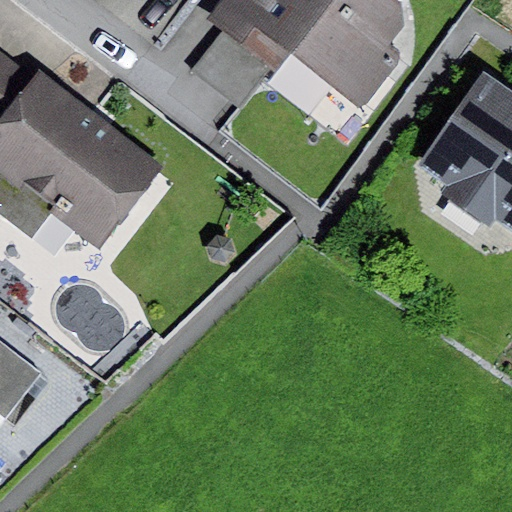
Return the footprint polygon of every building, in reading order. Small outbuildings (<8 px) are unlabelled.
[(400,3),(395,0),(222,0),(208,19),(224,31),(272,68),(279,73),(294,53),(362,104),(394,61),(383,53),(404,26),(400,3)] [(272,68),(224,31),(192,72),(240,109),(272,68)] [(295,54),(277,77),(315,105),(333,82),(295,54)] [(33,81),(0,56),(0,216),(31,241),(50,217),(99,254),(166,167),(41,71),(33,81)] [(511,93),(485,75),(421,167),(450,186),(444,195),(492,229),(497,222),(511,232),(511,93)] [(43,374),(0,340),(0,413),(7,419),(43,374)]
